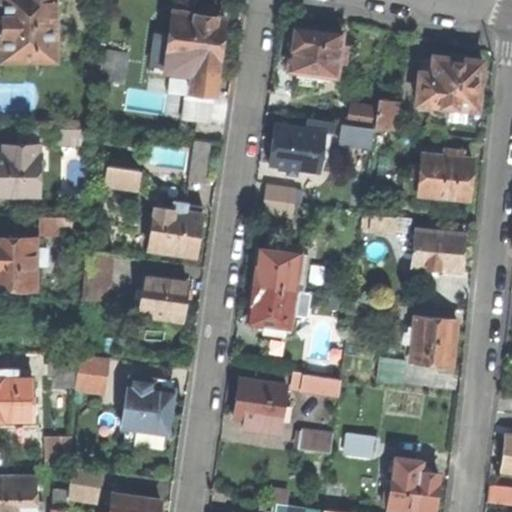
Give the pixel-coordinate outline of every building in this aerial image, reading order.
[(2,60),(56,60),(55,0),(1,0),(2,14),(0,13),(0,36),(2,36),(2,60)] [(167,58),(175,59),(174,71),(192,74),(190,91),(214,94),(219,59),(224,18),(173,10),(167,58)] [(298,83),(316,86),(318,74),(335,76),(337,63),(345,64),(347,49),(339,48),(341,31),(295,25),(294,29),(293,29),(289,31),(288,42),(290,46),(292,46),(291,57),(289,70),(300,71),(298,83)] [(128,52),(100,48),(97,79),(99,80),(98,89),(113,91),(114,82),(124,83),(128,52)] [(449,117),(463,118),(465,108),(478,109),(483,60),(449,56),(432,54),(431,71),(419,70),(416,103),(450,106),(449,117)] [(396,101),(378,98),(377,107),(374,127),(392,129),(396,101)] [(348,124),(374,127),(377,107),(351,104),(348,124)] [(332,133),(333,122),(326,121),(308,118),(306,128),(275,123),(272,145),(269,163),(287,166),(298,167),(319,170),(322,150),(327,150),(329,133),(332,133)] [(372,144),(374,127),(348,124),(342,123),(339,140),(345,141),(344,146),(358,148),(359,143),(372,144)] [(57,145),(91,145),(91,130),(58,129),(57,145)] [(204,197),(213,140),(198,138),(189,195),(204,197)] [(0,194),(39,195),(39,145),(9,144),(9,152),(0,152),(0,194)] [(420,178),(418,193),(468,199),(470,178),(472,158),(457,157),(457,150),(444,149),(443,155),(422,153),(421,165),(420,178)] [(410,177),(420,178),(421,165),(411,163),(410,177)] [(106,181),(138,185),(140,170),(108,165),(106,181)] [(297,174),(298,167),(287,166),(286,172),(297,174)] [(265,199),(294,203),(296,188),(267,184),(265,199)] [(292,218),(294,203),(265,199),(262,214),(292,218)] [(173,210),(155,207),(148,249),(196,256),(199,235),(202,213),(185,211),(186,204),(174,202),(173,210)] [(369,227),(403,231),(405,217),(396,216),(396,215),(371,213),(369,227)] [(42,216),(42,232),(71,232),(71,216),(42,216)] [(411,266),(461,271),(463,252),(465,232),(415,228),(411,266)] [(0,288),(36,288),(36,238),(0,237),(0,288)] [(296,245),(275,242),(274,249),(258,247),(256,260),(252,284),(301,291),(306,254),(295,252),(296,245)] [(112,254),(85,250),(82,295),(98,296),(98,290),(110,291),(112,254)] [(139,315),(181,320),(183,305),(187,280),(145,275),(139,315)] [(308,292),(301,291),(252,284),(248,308),(246,322),(263,324),(262,331),(283,334),(284,327),(289,327),(291,315),(304,316),(308,292)] [(109,301),(110,291),(98,290),(98,296),(82,295),(82,299),(109,301)] [(412,343),(411,360),(451,364),(454,344),(456,319),(415,315),(413,331),(412,343)] [(403,342),(412,343),(413,331),(404,330),(403,342)] [(50,354),(50,373),(57,373),(57,385),(76,384),(77,373),(78,354),(50,354)] [(106,358),(78,354),(77,373),(103,376),(106,358)] [(377,382),(403,386),(406,359),(380,356),(377,382)] [(0,419),(32,419),(31,377),(16,377),(16,369),(1,369),(1,377),(0,376),(0,419)] [(101,391),(103,376),(77,373),(76,384),(76,387),(101,391)] [(340,378),(304,373),(302,388),(338,393),(340,378)] [(127,383),(120,426),(166,433),(169,414),(173,389),(159,387),(161,381),(129,376),(128,383),(127,383)] [(278,433),(286,384),(238,379),(235,404),(233,418),(244,419),(243,429),(278,433)] [(332,435),(300,431),(298,447),(330,452),(332,435)] [(374,457),(377,436),(347,433),(344,453),(374,457)] [(511,434),(504,434),(501,456),(500,471),(511,472),(511,434)] [(44,464),(70,464),(72,438),(44,437),(44,464)] [(388,507),(430,511),(433,511),(436,491),(438,473),(420,471),(421,459),(394,456),(389,499),(384,499),(383,505),(388,506),(388,507)] [(70,467),(69,490),(68,497),(97,502),(101,471),(70,467)] [(0,511),(35,511),(36,510),(42,510),(42,501),(36,501),(35,477),(0,476),(0,511)] [(511,504),(511,487),(488,484),(486,501),(511,504)] [(55,489),(53,511),(67,511),(68,497),(69,490),(55,489)] [(110,511),(158,511),(160,500),(113,493),(110,511)] [(304,511),(305,507),(276,502),(274,511),(304,511)]
